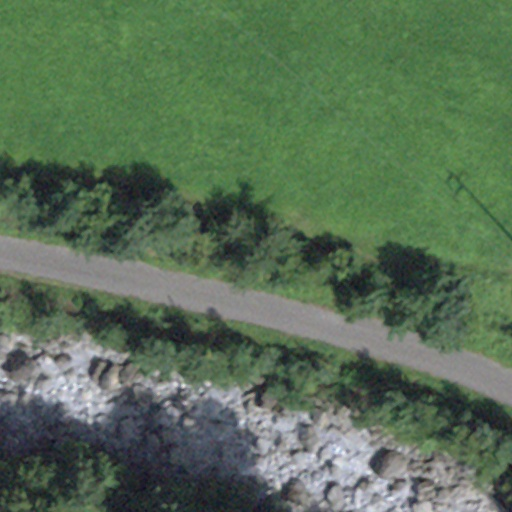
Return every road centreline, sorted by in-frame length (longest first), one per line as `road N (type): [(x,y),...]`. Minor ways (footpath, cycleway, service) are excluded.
road 1 (track): [(511,399),(406,354),(255,309),(0,261)]
road 2 (tertiary): [(236,0),(511,144)]
